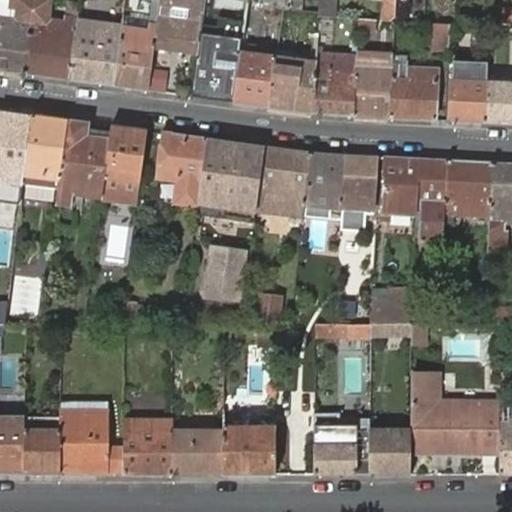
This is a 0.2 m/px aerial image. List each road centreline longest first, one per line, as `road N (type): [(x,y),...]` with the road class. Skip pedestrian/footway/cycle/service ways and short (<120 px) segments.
road 1 (residential): [(0,90),(256,123),(511,141)]
road 2 (residential): [(511,497),(0,501)]
